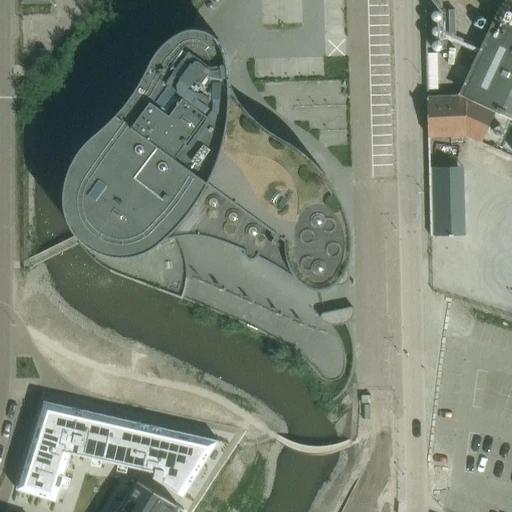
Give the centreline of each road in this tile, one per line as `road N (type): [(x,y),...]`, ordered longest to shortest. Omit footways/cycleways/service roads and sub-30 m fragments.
road 1 (unclassified): [(372,511),(401,444),(412,371),(401,0)]
road 2 (residential): [(1,371),(0,41)]
